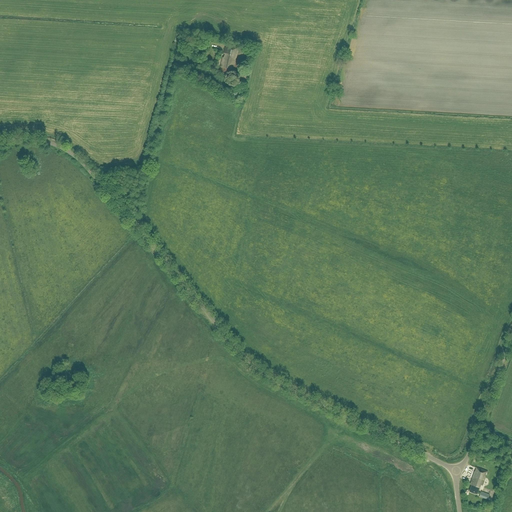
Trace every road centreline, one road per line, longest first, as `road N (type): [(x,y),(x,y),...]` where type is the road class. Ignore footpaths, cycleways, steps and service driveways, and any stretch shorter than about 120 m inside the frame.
road 1 (unclassified): [(454,470),(261,371),(77,158),(44,141),(0,142)]
road 2 (track): [(129,218),(177,56),(199,48)]
road 3 (unclassified): [(454,470),(466,459),(511,334)]
